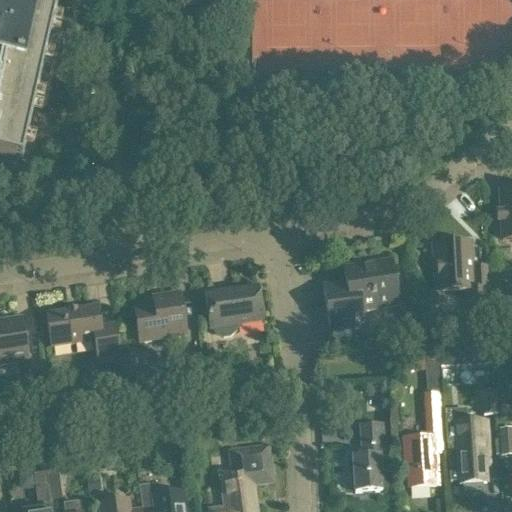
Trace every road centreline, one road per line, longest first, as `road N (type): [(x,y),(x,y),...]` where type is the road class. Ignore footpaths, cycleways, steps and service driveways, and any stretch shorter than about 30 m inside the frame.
road 1 (residential): [(302,511),(281,231)]
road 2 (residential): [(124,255),(90,0)]
road 3 (residential): [(281,231),(382,213),(425,196),(511,130)]
road 4 (residential): [(124,255),(281,231)]
road 5 (residential): [(0,275),(124,255)]
